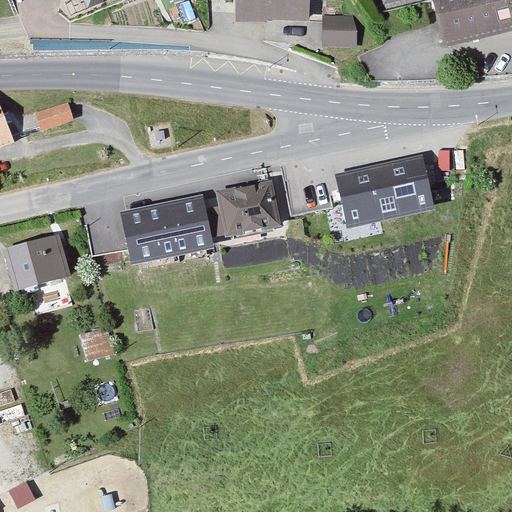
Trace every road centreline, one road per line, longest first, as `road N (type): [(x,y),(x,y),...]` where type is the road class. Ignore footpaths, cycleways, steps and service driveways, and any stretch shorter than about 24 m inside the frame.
road 1 (tertiary): [(0,211),(448,107)]
road 2 (tertiary): [(448,107),(316,101),(130,77),(0,75)]
